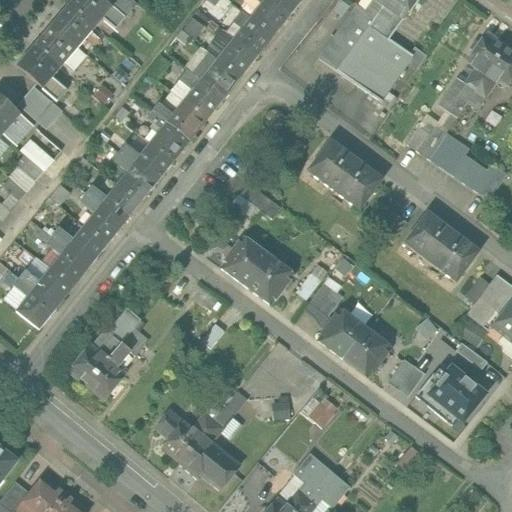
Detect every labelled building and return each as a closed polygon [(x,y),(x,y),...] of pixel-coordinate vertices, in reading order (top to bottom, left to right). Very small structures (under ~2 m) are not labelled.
[(104,1),(102,0),(74,0),(69,7),(95,29),(103,19),(112,8),(104,1)] [(137,5),(130,0),(104,0),(104,1),(112,8),(103,19),(116,30),(137,5)] [(291,16),(270,0),(256,0),(262,5),(251,19),(274,37),(291,16)] [(270,0),(291,16),(303,0),(270,0)] [(357,7),(319,60),(381,103),(413,57),(388,41),(404,19),(385,6),(376,0),(373,0),(365,13),(357,7)] [(389,0),(385,6),(404,19),(405,20),(410,12),(411,12),(419,1),(419,0),(418,0),(389,0)] [(95,29),(69,7),(52,27),(78,49),(95,29)] [(251,19),(243,13),(234,24),(242,30),(234,40),(257,58),(274,37),(251,19)] [(193,19),(182,32),(193,41),(204,28),(193,19)] [(78,49),(52,27),(35,47),(61,69),(78,49)] [(181,32),(171,45),(179,52),(190,39),(181,32)] [(481,44),(480,43),(473,53),(474,54),(468,62),(476,67),(474,69),(485,77),(505,48),(486,35),(481,44)] [(257,58),(234,40),(218,61),(240,79),(257,58)] [(61,69),(35,47),(17,68),(43,90),(42,90),(57,103),(67,91),(53,78),(61,69)] [(511,52),(505,48),(485,77),(496,84),(498,81),(505,87),(511,78),(511,79),(511,78),(511,52)] [(218,61),(203,49),(186,70),(188,72),(224,100),(240,79),(218,61)] [(161,57),(147,75),(156,82),(170,64),(161,57)] [(485,77),(474,69),(464,85),(475,93),(485,77)] [(224,100),(188,72),(181,81),(193,91),(184,103),(207,121),(224,100)] [(475,93),(467,104),(478,111),(496,84),(485,77),(475,93)] [(456,80),(438,107),(457,120),(467,104),(475,93),(464,85),(456,80)] [(62,113),(33,88),(26,97),(54,122),(62,113)] [(184,103),(172,93),(160,107),(159,106),(154,113),(190,142),(207,121),(184,103)] [(21,116),(0,97),(0,133),(3,135),(21,116)] [(54,122),(26,97),(18,107),(46,131),(54,122)] [(190,142),(154,113),(148,120),(155,126),(156,124),(163,129),(151,145),(173,163),(190,142)] [(432,132),(421,124),(406,146),(429,162),(447,135),(435,127),(432,132)] [(488,172),(465,156),(469,150),(447,135),(429,162),(475,193),(488,172)] [(297,141),(282,160),(292,167),(306,148),(297,141)] [(357,162),(330,142),(307,173),(334,192),(357,162)] [(52,162),(33,145),(25,155),(26,156),(44,172),(52,162)] [(173,163),(151,145),(138,161),(132,155),(133,153),(126,147),(120,155),(157,184),(173,163)] [(157,184),(120,155),(114,162),(122,168),(123,166),(130,171),(117,187),(140,205),(157,184)] [(44,172),(26,156),(16,168),(34,184),(45,173),(44,172)] [(357,162),(334,192),(359,212),(382,181),(357,162)] [(488,172),(475,193),(489,202),(506,175),(492,166),(488,172)] [(26,193),(11,180),(3,188),(18,202),(26,193)] [(269,201),(249,186),(240,197),(261,212),(269,201)] [(70,194),(61,187),(51,199),(60,207),(70,194)] [(140,205),(117,187),(105,202),(98,197),(100,195),(92,189),(87,196),(123,226),(140,205)] [(123,226),(87,196),(81,204),(88,210),(90,208),(96,213),(84,229),(107,247),(123,226)] [(281,210),(269,201),(261,212),(272,221),(281,210)] [(378,203),(364,222),(378,232),(393,213),(378,203)] [(9,213),(0,204),(0,219),(2,221),(9,213)] [(45,205),(35,217),(46,226),(56,214),(45,205)] [(393,213),(378,232),(393,243),(407,224),(393,213)] [(453,234),(427,214),(404,245),(430,265),(453,234)] [(52,239),(38,227),(33,233),(48,245),(52,239)] [(107,247),(84,229),(71,244),(65,239),(66,237),(59,231),(53,238),(90,268),(107,247)] [(479,253),(453,234),(430,265),(456,284),(479,253)] [(90,268),(53,238),(52,239),(48,245),(47,246),(54,252),(56,250),(63,255),(51,271),(73,289),(90,268)] [(268,257),(244,239),(240,245),(238,243),(223,263),(225,264),(221,270),(245,288),(268,257)] [(14,263),(4,255),(0,259),(0,264),(7,271),(14,263)] [(268,257),(245,288),(270,306),(274,301),(276,302),(290,282),(289,281),(293,275),(268,257)] [(51,271),(38,286),(31,281),(33,279),(26,273),(20,280),(57,310),(73,289),(51,271)] [(311,275),(296,294),(306,301),(320,282),(311,275)] [(511,287),(497,276),(489,286),(479,300),(494,311),(500,316),(511,301),(511,287)] [(480,279),(465,298),(475,305),(489,286),(480,279)] [(20,280),(19,280),(13,288),(21,294),(23,292),(29,297),(16,313),(39,332),(57,310),(20,280)] [(324,285),(310,305),(320,312),(334,293),(324,285)] [(334,293),(320,312),(328,318),(342,299),(334,293)] [(494,311),(479,300),(469,313),(484,324),(494,311)] [(511,301),(500,316),(491,328),(511,344),(511,301)] [(127,310),(112,328),(117,331),(117,330),(127,338),(133,330),(141,321),(127,310)] [(366,330),(341,312),(337,317),(335,316),(321,336),(322,337),(318,342),(343,360),(366,330)] [(117,331),(98,354),(90,348),(84,356),(83,356),(76,365),(70,373),(87,387),(121,345),(127,338),(117,330),(117,331)] [(148,342),(133,330),(127,338),(121,345),(131,353),(130,353),(135,358),(148,342)] [(343,360),(342,361),(367,380),(371,374),(373,376),(388,355),(387,354),(391,348),(366,330),(343,360)] [(439,338),(422,356),(437,369),(454,351),(439,338)] [(121,345),(87,387),(104,401),(110,393),(111,394),(119,384),(118,384),(124,376),(116,370),(130,353),(131,353),(121,345)] [(404,361),(387,384),(397,391),(414,368),(404,361)] [(483,398),(453,374),(432,400),(462,424),(483,398)] [(222,391),(204,414),(214,422),(232,399),(222,391)] [(214,422),(181,464),(180,465),(198,479),(204,471),(212,478),(209,482),(220,491),(239,467),(219,451),(218,452),(211,447),(220,435),(228,441),(241,425),(233,419),(247,401),(237,393),(232,399),(214,422)] [(308,417),(322,429),(339,408),(324,397),(308,417)] [(184,424),(169,412),(154,430),(169,442),(163,450),(181,464),(214,422),(204,414),(191,431),(183,425),(184,424)] [(411,448),(397,465),(406,472),(420,455),(411,448)] [(16,462),(0,450),(0,487),(4,482),(2,481),(16,462)] [(310,455),(293,475),(304,484),(321,464),(310,455)] [(276,502),(270,510),(269,509),(266,511),(296,511),(330,472),(321,464),(304,484),(284,508),(276,502)] [(330,472),(296,511),(312,511),(321,501),(332,510),(351,488),(330,472)] [(52,511),(66,495),(44,478),(30,495),(19,509),(20,510),(22,511),(52,511)] [(15,483),(0,502),(0,511),(17,511),(20,510),(19,509),(30,495),(15,483)] [(86,511),(66,495),(52,511),(86,511)]
